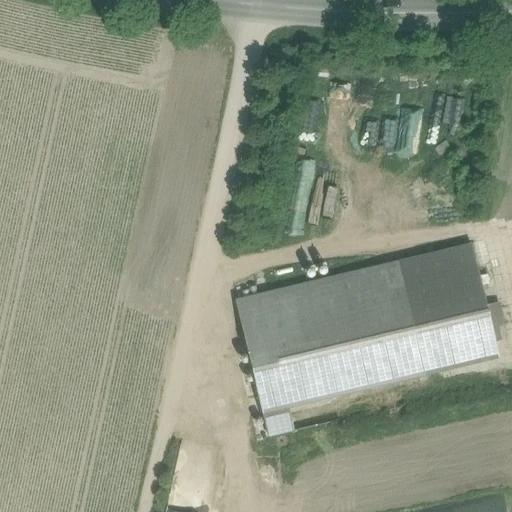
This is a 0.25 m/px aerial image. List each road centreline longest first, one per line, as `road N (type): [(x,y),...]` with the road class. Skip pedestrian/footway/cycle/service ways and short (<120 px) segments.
road 1 (track): [(263,7),(144,511)]
road 2 (secondary): [(263,7),(511,12)]
